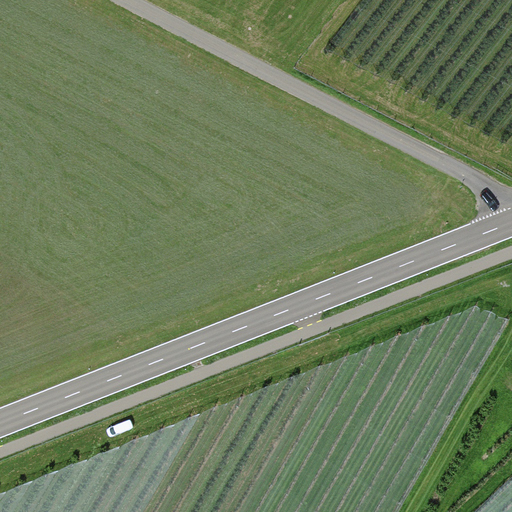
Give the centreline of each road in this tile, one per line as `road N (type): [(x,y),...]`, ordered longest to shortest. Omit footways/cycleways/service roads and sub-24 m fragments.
road 1 (secondary): [(0,424),(511,224)]
road 2 (unclassified): [(126,0),(483,184),(511,222)]
